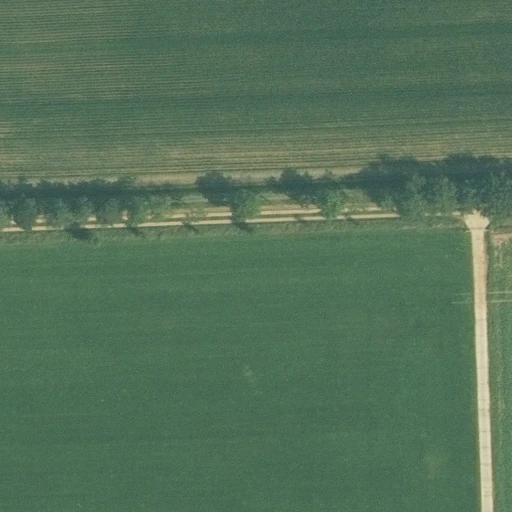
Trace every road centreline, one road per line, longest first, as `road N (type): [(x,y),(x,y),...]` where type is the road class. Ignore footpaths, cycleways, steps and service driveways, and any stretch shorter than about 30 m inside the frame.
road 1 (track): [(511,208),(0,226)]
road 2 (track): [(477,209),(487,511)]
